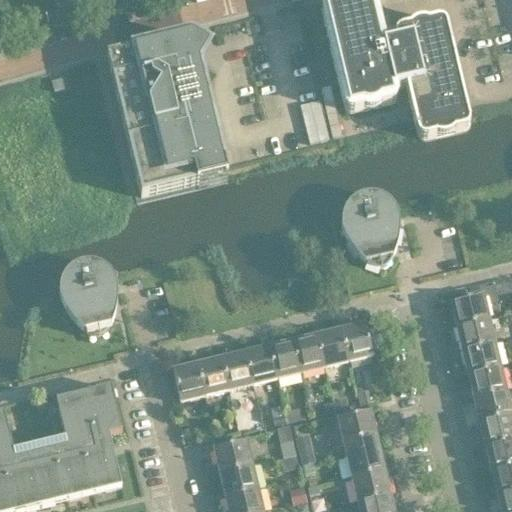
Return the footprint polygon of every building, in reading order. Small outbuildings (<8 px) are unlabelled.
[(414,26),(411,29),(410,30),(400,32),(397,33),(395,35),(394,38),(394,41),(397,53),(386,55),(373,2),(372,0),(339,0),(340,0),(338,1),(337,2),(327,5),(324,6),(322,8),(321,11),(321,14),(344,110),(345,113),(347,115),(350,116),(353,116),(363,113),(366,114),(368,114),(369,114),(372,114),(374,113),(377,112),(378,111),(379,110),(380,109),(390,107),(393,106),(395,103),(396,101),(396,98),(395,93),(406,91),(417,137),(418,140),(420,142),(423,143),(426,143),(436,140),(438,141),(440,141),(443,141),(445,141),(447,140),(450,139),(451,138),(453,136),(463,134),(466,133),(468,130),(469,128),(469,125),(446,29),(445,26),(443,24),(440,23),(437,23),(427,26),(424,25),(423,25),(421,25),(418,25),(416,26),(414,26)] [(182,57),(192,40),(192,39),(106,59),(141,201),(196,188),(197,193),(228,185),(223,166),(199,68),(182,57)] [(64,92),(61,82),(52,84),(54,94),(64,92)] [(346,211),(343,215),(343,217),(342,220),(341,223),(341,225),(341,230),(344,239),(346,244),(348,247),(351,252),(353,255),(356,259),(359,262),(362,265),(365,267),(393,261),(395,255),(396,251),(397,247),(398,242),(398,238),(399,234),(399,229),(398,225),(398,220),(384,224),(381,214),(387,204),(383,202),(382,201),(378,199),(376,199),(372,198),(370,198),(367,198),(364,199),(360,200),(357,201),(354,203),(351,205),(349,207),(348,209),(346,211)] [(60,287),(60,289),(59,293),(59,297),(60,301),(60,303),(61,306),(62,307),(63,311),(65,314),(67,317),(70,322),(71,323),(74,326),(77,330),(78,331),(83,335),(111,329),(113,323),(114,319),(115,314),(116,310),(116,306),(117,301),(117,297),(117,293),(116,288),(102,292),(99,281),(105,272),(102,270),(98,268),(94,267),(92,267),(88,266),(87,266),(83,267),(80,267),(76,269),(73,270),(70,273),(68,275),(66,277),(64,279),(63,281),(61,284),(60,287)] [(462,291),(447,294),(450,306),(464,303),(462,291)] [(450,306),(456,331),(488,323),(482,299),(464,303),(450,306)] [(488,323),(456,331),(462,355),(494,347),(488,323)] [(364,328),(339,334),(347,366),(372,360),(364,328)] [(339,334),(316,340),(323,372),(347,366),(339,334)] [(316,340),(291,345),(299,377),(323,372),(316,340)] [(291,345),(268,351),(276,383),(299,377),(291,345)] [(494,347),(462,355),(467,379),(499,371),(494,347)] [(268,351),(244,357),(251,389),(276,383),(268,351)] [(244,357),(220,363),(227,395),(251,389),(244,357)] [(220,363),(196,368),(203,400),(227,395),(220,363)] [(180,406),(203,400),(196,368),(172,374),(180,406)] [(499,371),(467,379),(473,402),(505,395),(499,371)] [(121,491),(113,458),(108,439),(122,436),(113,400),(104,402),(102,393),(64,402),(67,411),(57,413),(64,442),(13,454),(6,426),(0,427),(0,511),(11,511),(12,510),(23,508),(23,511),(34,511),(54,507),(53,501),(64,498),(65,505),(81,501),(80,494),(103,488),(105,495),(121,491)] [(505,395),(473,402),(479,427),(511,419),(505,395)] [(234,418),(242,416),(240,405),(232,407),(234,418)] [(337,423),(346,458),(362,454),(359,443),(375,439),(369,415),(337,423)] [(176,420),(179,429),(186,427),(184,418),(176,420)] [(511,423),(511,419),(479,427),(485,451),(511,444),(511,423)] [(215,443),(225,441),(223,433),(213,436),(215,443)] [(362,454),(346,458),(351,481),(383,474),(375,439),(359,443),(362,454)] [(511,444),(485,451),(490,474),(511,468),(511,444)] [(214,453),(219,477),(252,469),(246,445),(214,453)] [(288,460),(295,458),(293,447),(285,449),(288,460)] [(311,449),(299,452),(302,468),(314,465),(311,449)] [(285,475),(298,472),(295,460),(282,463),(285,475)] [(312,467),(302,469),(305,480),(315,477),(312,467)] [(511,468),(490,474),(496,498),(511,494),(511,468)] [(252,469),(219,477),(225,501),(257,493),(252,469)] [(383,474),(351,481),(357,505),(389,498),(383,474)] [(309,492),(310,499),(320,496),(319,490),(309,492)] [(261,511),(257,493),(225,501),(227,511),(261,511)] [(511,511),(511,494),(496,498),(499,511),(511,511)] [(296,509),(306,507),(303,495),(293,497),(296,509)] [(392,511),(389,498),(357,505),(358,511),(392,511)]
